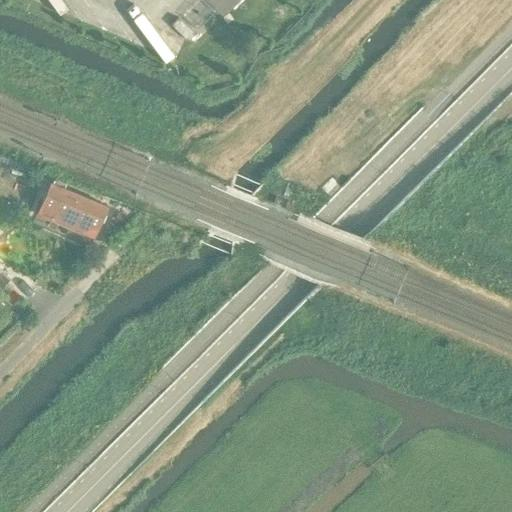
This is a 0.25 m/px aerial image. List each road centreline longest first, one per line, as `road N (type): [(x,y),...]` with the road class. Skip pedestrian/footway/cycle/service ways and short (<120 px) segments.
road 1 (unclassified): [(511,69),(67,511)]
road 2 (track): [(203,171),(375,0)]
road 3 (residential): [(0,371),(113,256)]
